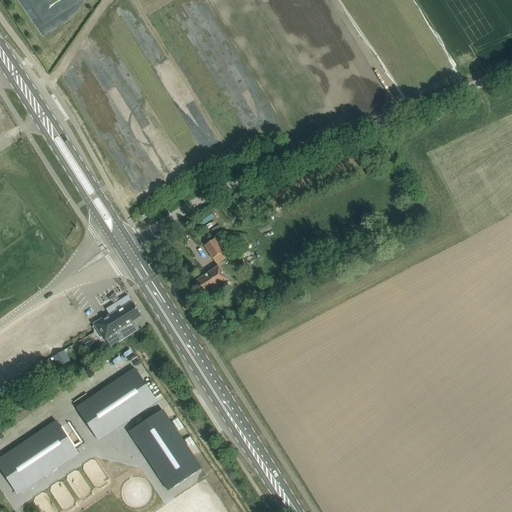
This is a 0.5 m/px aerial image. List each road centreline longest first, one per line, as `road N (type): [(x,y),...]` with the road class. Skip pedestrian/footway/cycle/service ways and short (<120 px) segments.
road 1 (unclassified): [(119,244),(283,162),(511,72)]
road 2 (primary): [(290,511),(119,244)]
road 3 (primary): [(119,244),(0,55)]
road 4 (tertiary): [(0,328),(119,244)]
